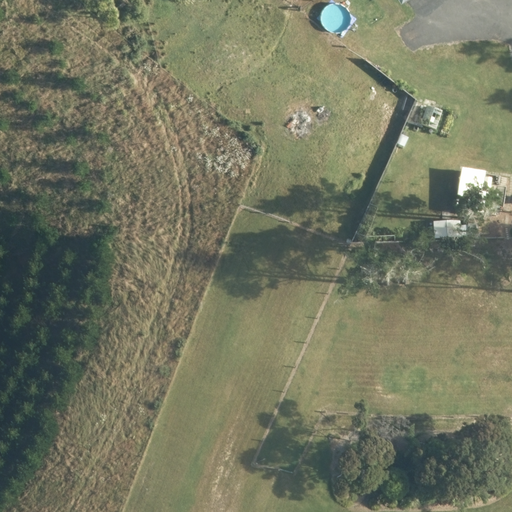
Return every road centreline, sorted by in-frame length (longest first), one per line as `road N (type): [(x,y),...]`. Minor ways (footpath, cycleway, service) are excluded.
road 1 (track): [(155,511),(291,203),(282,113),(157,0)]
road 2 (track): [(282,113),(461,0)]
